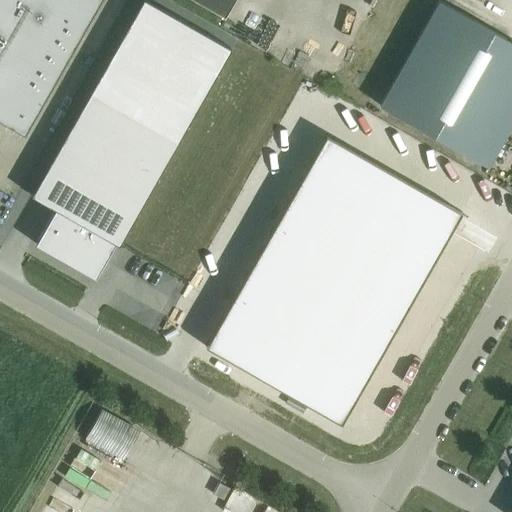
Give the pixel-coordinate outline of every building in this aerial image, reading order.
[(0,0),(0,121),(23,134),(99,0),(0,0)] [(230,48),(146,0),(141,0),(31,195),(55,209),(35,244),(95,278),(115,243),(118,245),(230,48)] [(511,42),(438,0),(379,105),(486,166),(511,121),(511,42)] [(199,344),(339,423),(459,211),(320,132),(199,344)] [(116,456),(132,427),(100,409),(84,438),(116,456)] [(116,504),(120,491),(99,483),(94,496),(116,504)] [(217,484),(212,500),(223,504),(228,487),(217,484)] [(227,511),(249,511),(254,506),(242,495),(227,511)]
